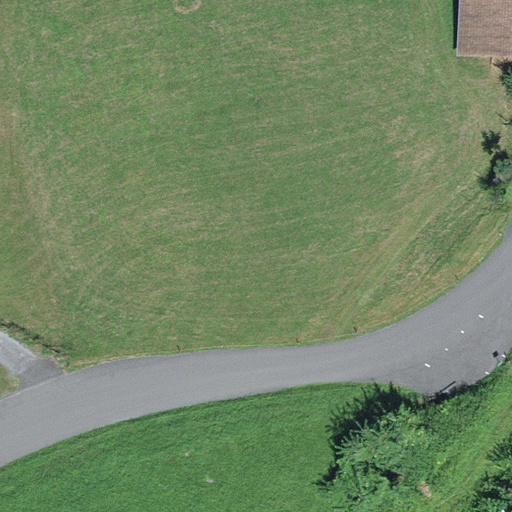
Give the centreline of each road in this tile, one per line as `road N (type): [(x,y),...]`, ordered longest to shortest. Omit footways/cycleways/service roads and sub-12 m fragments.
road 1 (residential): [(511,274),(450,326),(385,354),(270,374),(162,380),(95,398),(0,441)]
road 2 (track): [(511,398),(413,511)]
